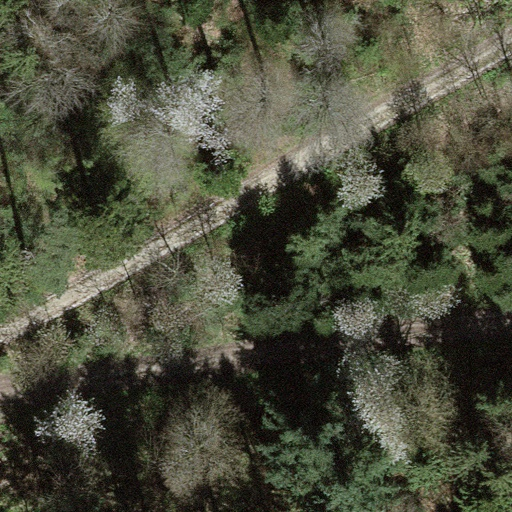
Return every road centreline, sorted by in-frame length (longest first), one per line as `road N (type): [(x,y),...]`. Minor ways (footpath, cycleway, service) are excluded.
road 1 (track): [(0,341),(511,50)]
road 2 (track): [(511,326),(0,395)]
